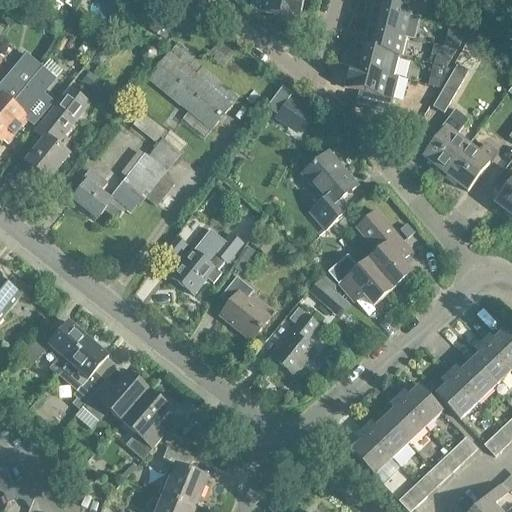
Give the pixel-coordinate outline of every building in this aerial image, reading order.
[(300,0),(264,0),(261,13),(299,23),(304,1),(300,0)] [(414,0),(374,0),(372,9),(410,18),(410,17),(414,0)] [(410,18),(372,9),(367,28),(405,38),(405,39),(414,41),(419,20),(410,17),(410,18)] [(15,22),(22,26),(26,26),(31,18),(21,12),(15,22)] [(473,17),(465,15),(462,27),(470,29),(473,17)] [(367,28),(362,47),(362,48),(400,58),(405,39),(405,38),(367,28)] [(453,29),(452,37),(463,40),(465,32),(453,29)] [(362,47),(357,46),(351,68),(393,78),(394,77),(398,58),(399,59),(400,58),(362,48),(362,47)] [(215,92),(221,85),(174,47),(147,81),(187,113),(180,122),(204,142),(233,106),(215,92)] [(156,51),(151,48),(145,48),(142,52),(143,58),(147,62),(153,61),(156,57),(156,51)] [(0,119),(42,70),(26,56),(0,87),(0,119)] [(447,61),(435,58),(433,66),(445,69),(447,61)] [(455,65),(430,108),(442,114),(466,72),(455,65)] [(393,78),(351,68),(346,89),(359,93),(356,105),(389,114),(398,79),(394,77),(393,78)] [(54,80),(42,70),(0,119),(0,143),(1,144),(13,130),(22,137),(39,117),(30,109),(54,80)] [(99,81),(90,73),(81,84),(91,92),(99,81)] [(442,82),(430,79),(428,87),(440,90),(442,82)] [(45,140),(26,164),(48,181),(68,157),(56,147),(89,106),(69,90),(36,132),(45,140)] [(291,117),(302,124),(310,113),(291,99),(276,120),(285,126),(291,117)] [(446,177),(468,148),(455,138),(468,122),(455,111),(429,145),(432,148),(423,159),(446,177)] [(158,146),(162,141),(168,133),(169,132),(144,112),(133,126),(158,146)] [(187,148),(168,133),(162,141),(181,155),(187,148)] [(162,141),(158,146),(149,158),(139,152),(120,175),(127,180),(109,202),(123,213),(125,211),(131,216),(138,207),(139,208),(145,200),(157,209),(175,185),(164,176),(181,155),(162,141)] [(478,156),(468,148),(446,177),(468,193),(496,155),(485,146),(478,156)] [(328,155),(302,177),(324,203),(310,215),(325,234),(350,212),(341,202),(357,188),(328,155)] [(55,202),(73,173),(64,167),(46,196),(55,202)] [(123,213),(109,202),(100,195),(107,186),(90,173),(80,186),(83,188),(73,201),(97,221),(105,211),(117,221),(123,213)] [(511,217),(511,183),(495,205),(511,217)] [(382,261),(393,252),(402,244),(376,213),(356,230),(377,254),(376,254),(382,261)] [(415,234),(408,226),(402,232),(409,239),(415,234)] [(246,246),(230,234),(214,254),(226,266),(229,268),(246,246)] [(260,251),(266,241),(257,235),(250,246),(260,251)] [(226,266),(214,254),(206,246),(197,256),(191,252),(170,278),(193,297),(207,280),(213,286),(221,276),(220,275),(226,266)] [(376,254),(368,262),(393,291),(412,275),(393,252),(382,261),(376,254)] [(393,291),(368,262),(358,270),(347,257),(328,274),(346,296),(356,287),(373,308),(393,291)] [(320,278),(308,293),(330,310),(342,297),(320,278)] [(236,279),(220,299),(229,307),(220,318),(251,343),(270,320),(246,301),(253,293),(236,279)] [(0,283),(0,322),(19,299),(0,283)] [(291,334),(305,345),(320,327),(298,310),(289,322),(296,328),(291,334)] [(63,372),(89,342),(85,339),(87,338),(78,330),(77,332),(69,325),(55,340),(45,331),(24,355),(35,364),(47,350),(48,350),(49,349),(60,358),(49,371),(58,379),(63,372)] [(483,344),(511,373),(511,372),(511,342),(503,333),(493,343),(489,338),(483,344)] [(305,345),(291,334),(271,359),(294,378),(315,352),(305,345)] [(63,372),(58,379),(76,394),(73,397),(85,408),(105,384),(94,375),(108,359),(100,352),(101,350),(92,343),(91,344),(89,342),(63,372)] [(479,356),(471,364),(495,388),(511,373),(483,344),(475,351),(479,356)] [(456,369),(449,375),(477,405),(495,388),(471,364),(460,374),(456,369)] [(477,405),(449,375),(442,382),(446,387),(436,396),(460,422),(477,405)] [(105,384),(85,408),(82,410),(99,425),(109,413),(123,425),(149,395),(127,376),(114,392),(105,384)] [(404,394),(398,399),(426,429),(442,414),(418,389),(408,398),(404,394)] [(170,413),(149,395),(123,425),(135,436),(125,447),(142,462),(165,436),(156,428),(170,413)] [(426,429),(398,399),(390,407),(394,412),(385,420),(408,445),(426,429)] [(370,425),(364,431),(392,461),(408,445),(385,420),(375,430),(370,425)] [(511,420),(501,430),(511,441),(511,420)] [(511,442),(511,441),(501,430),(484,447),(495,459),(511,442)] [(392,461),(364,431),(356,438),(361,443),(351,452),(374,477),(392,461)] [(466,440),(450,455),(461,466),(477,452),(466,440)] [(163,498),(195,511),(207,481),(188,473),(193,460),(167,449),(162,463),(175,468),(163,498)] [(450,455),(433,471),(444,483),(461,466),(450,455)] [(0,492),(3,494),(14,489),(12,485),(6,470),(0,472),(0,492)] [(433,471),(416,487),(427,498),(444,483),(433,471)] [(497,511),(493,507),(511,489),(511,476),(499,488),(473,511),(497,511)] [(27,479),(12,485),(14,489),(3,494),(8,504),(19,500),(27,503),(30,508),(35,497),(27,479)] [(412,511),(427,498),(416,487),(399,503),(406,511),(412,511)] [(194,511),(195,511),(163,498),(157,511),(194,511)]
